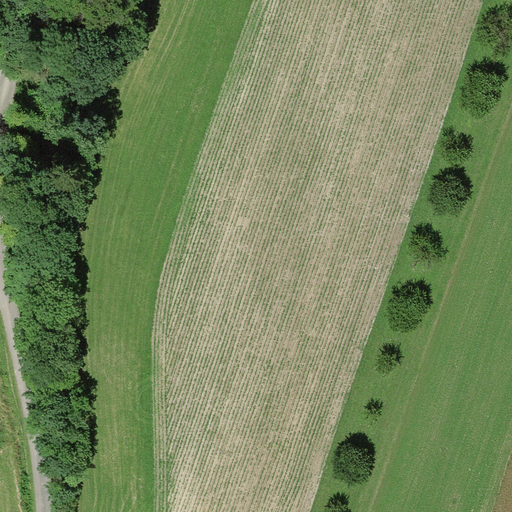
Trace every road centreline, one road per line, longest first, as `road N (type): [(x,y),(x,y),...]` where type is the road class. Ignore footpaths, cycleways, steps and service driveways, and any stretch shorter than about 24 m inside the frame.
road 1 (track): [(0,254),(34,409),(45,511)]
road 2 (track): [(21,0),(0,184)]
